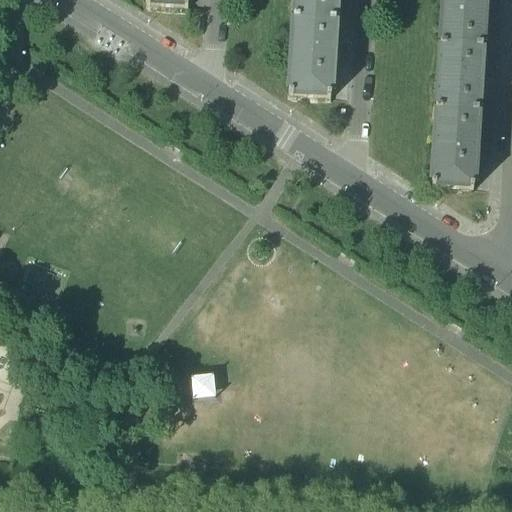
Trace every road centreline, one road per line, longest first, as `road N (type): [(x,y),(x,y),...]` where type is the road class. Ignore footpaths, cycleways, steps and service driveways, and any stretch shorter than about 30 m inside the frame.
road 1 (residential): [(496,269),(343,174)]
road 2 (residential): [(343,174),(356,153),(362,0)]
road 3 (residential): [(343,174),(201,82)]
road 4 (residential): [(201,82),(69,0)]
